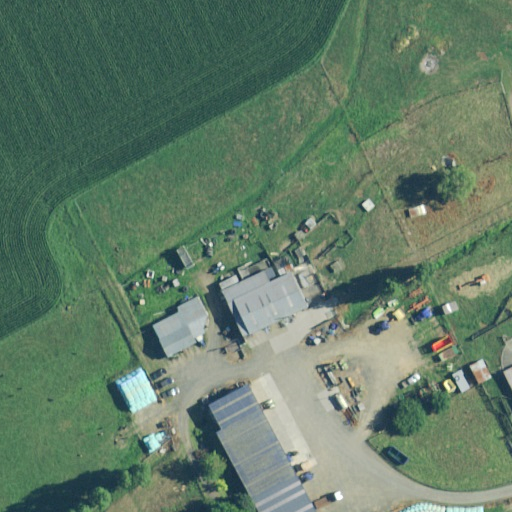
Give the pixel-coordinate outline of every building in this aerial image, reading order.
[(310,307),(294,272),(270,282),(265,272),(244,281),(240,273),(223,281),(227,289),(223,291),(244,337),(310,307)] [(208,316),(199,298),(179,308),(181,312),(153,325),(169,357),(197,343),(195,338),(208,331),(208,316)] [(492,378),(483,360),(471,366),(480,384),(492,378)] [(158,402),(139,369),(114,383),(133,417),(158,402)] [(471,388),(462,370),(453,374),(462,392),(471,388)] [(298,475),(250,384),(205,408),(252,499),(298,475)]
